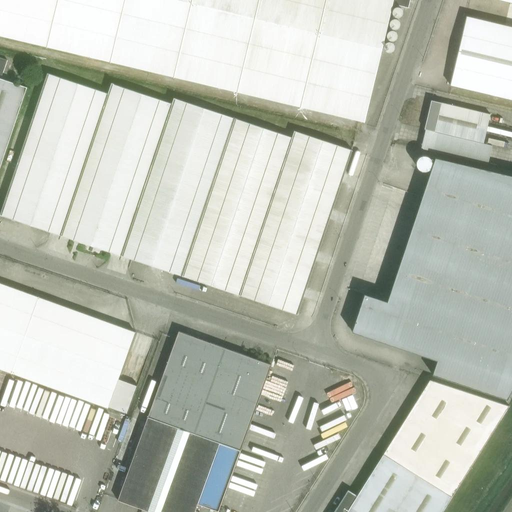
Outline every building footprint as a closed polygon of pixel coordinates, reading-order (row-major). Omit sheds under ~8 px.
[(0,0),(0,35),(364,122),(392,0),(0,0)] [(511,26),(466,16),(450,85),(511,99),(511,26)] [(47,73),(0,214),(0,215),(297,314),(352,150),(294,131),(292,137),(174,98),(172,104),(111,83),(108,93),(47,73)] [(0,167),(27,87),(1,79),(0,78),(0,167)] [(483,143),(490,114),(431,100),(424,129),(426,129),(421,148),(488,164),(492,146),(483,143)] [(511,388),(511,175),(435,157),(387,301),(364,293),(352,331),(437,360),(432,374),(507,399),(511,388)] [(0,370),(107,409),(135,332),(48,301),(49,298),(20,288),(19,290),(0,283),(0,370)] [(179,331),(118,500),(151,511),(194,511),(197,503),(214,510),(236,449),(240,450),(271,365),(179,331)] [(442,511),(509,406),(430,380),(357,496),(348,491),(334,511),(442,511)] [(317,409),(330,403),(327,398),(314,404),(317,409)]
